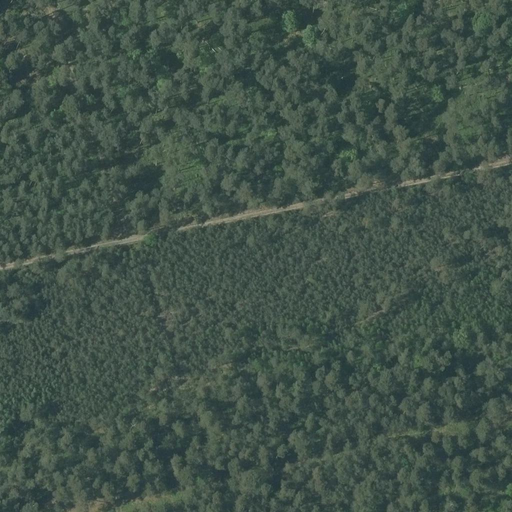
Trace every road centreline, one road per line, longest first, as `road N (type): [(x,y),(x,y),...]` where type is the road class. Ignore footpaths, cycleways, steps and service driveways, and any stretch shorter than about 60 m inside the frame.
road 1 (track): [(114,238),(511,157)]
road 2 (track): [(114,238),(27,0)]
